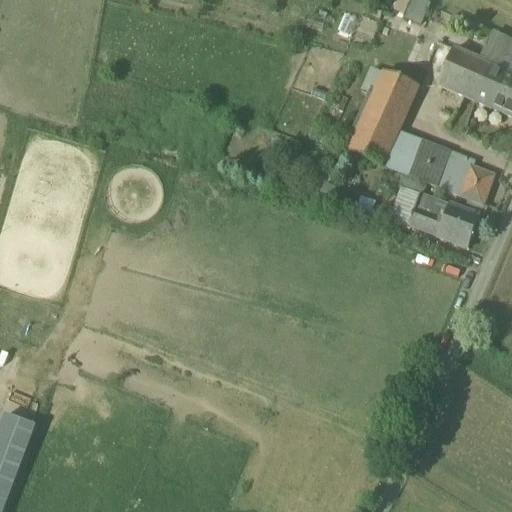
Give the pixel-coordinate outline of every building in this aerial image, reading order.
[(420,25),(427,2),(419,0),(406,0),(401,19),(420,25)] [(511,51),(488,41),(477,68),(489,72),(511,82),(511,51)] [(477,68),(450,56),(436,92),(474,108),(489,72),(477,68)] [(384,76),(373,71),(362,95),(374,100),(384,78),(384,76)] [(511,82),(489,72),(474,108),(511,123),(511,82)] [(419,92),(384,76),(384,78),(374,100),(349,155),(348,156),(383,173),(383,172),(398,138),(400,134),(408,117),(407,117),(418,93),(419,93),(419,92)] [(449,158),(398,138),(383,172),(383,173),(437,193),(449,158)] [(474,167),(449,158),(437,193),(460,201),(460,202),(484,210),(495,180),(472,172),(474,167)] [(424,191),(397,181),(393,190),(406,195),(421,201),(424,191)] [(421,201),(406,195),(395,223),(411,229),(416,215),(422,201),(421,201)] [(449,212),(422,201),(416,215),(444,225),(449,212)] [(479,224),(449,212),(444,225),(416,215),(411,229),(468,251),(479,224)] [(36,429),(5,418),(0,431),(0,493),(10,497),(36,429)] [(0,511),(4,511),(10,497),(0,493),(0,511)]
